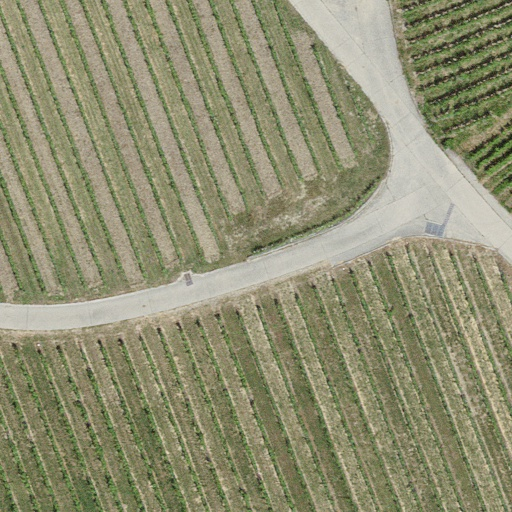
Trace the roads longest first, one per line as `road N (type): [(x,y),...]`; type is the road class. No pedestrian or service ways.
road 1 (track): [(0,317),(125,309),(200,289),(344,240),(451,183)]
road 2 (track): [(303,0),(451,183),(511,241)]
road 3 (track): [(403,123),(373,0)]
